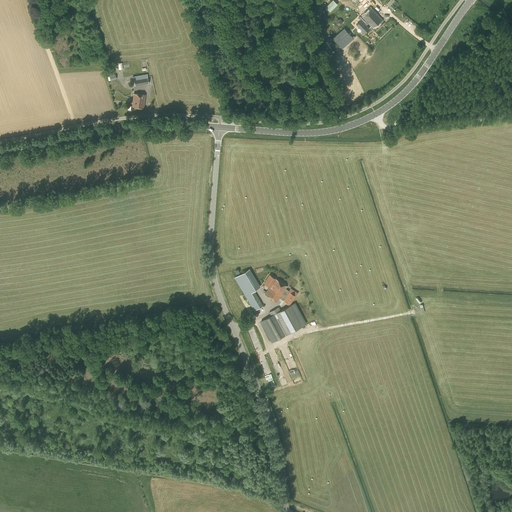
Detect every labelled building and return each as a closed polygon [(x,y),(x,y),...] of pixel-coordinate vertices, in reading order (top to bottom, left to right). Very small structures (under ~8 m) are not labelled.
[(330,11),(337,4),(333,0),(331,0),(325,6),(330,11)] [(373,27),(381,19),(376,14),(371,8),(365,13),(362,16),(366,20),(364,23),(361,20),(356,24),(364,33),(369,28),(366,25),(369,23),(373,27)] [(342,49),(353,39),(344,28),(342,30),(332,38),(342,49)] [(135,86),(149,84),(147,77),(134,80),(135,86)] [(143,108),(145,95),(134,93),(132,106),(143,108)] [(254,311),(263,306),(254,291),(259,288),(249,270),(235,277),(254,311)] [(290,304),(296,296),(286,289),(287,286),(270,275),(264,283),(270,287),(265,294),(277,302),(280,298),(290,304)] [(306,324),(294,303),(281,311),(279,307),(269,312),(271,316),(261,321),(273,342),(306,324)]
